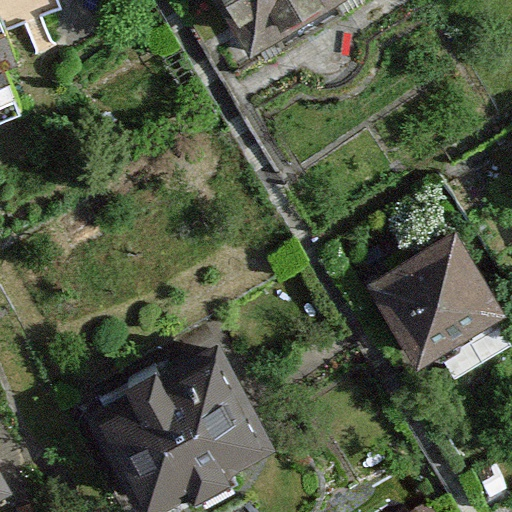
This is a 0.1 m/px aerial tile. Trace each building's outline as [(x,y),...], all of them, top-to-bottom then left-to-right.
[(232,0),(260,48),(344,0),(232,0)] [(0,39),(0,114),(31,102),(0,39)] [(511,287),(469,220),(376,280),(427,359),(511,303),(511,287)] [(137,390),(92,415),(146,511),(152,511),(283,439),(228,342),(183,367),(170,344),(125,370),(137,390)] [(0,432),(0,502),(30,486),(0,432)]
